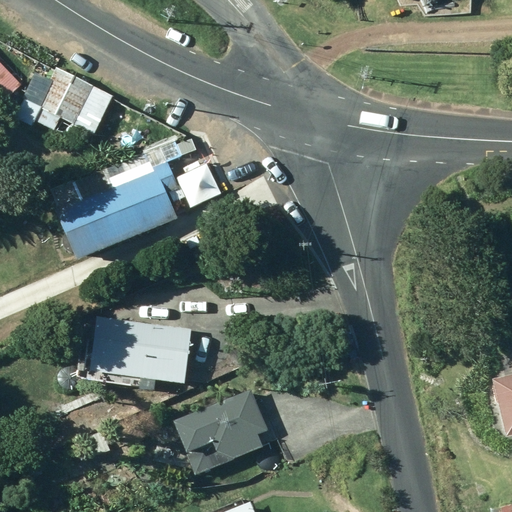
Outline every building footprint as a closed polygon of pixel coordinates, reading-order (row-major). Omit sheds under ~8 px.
[(107,95),(57,68),(37,105),(26,99),(16,117),(32,125),(35,120),(54,131),(62,117),(74,123),(78,116),(98,127),(103,117),(97,114),(107,95)] [(149,129),(127,115),(113,137),(135,151),(149,129)] [(206,161),(176,176),(195,214),(225,199),(206,161)] [(78,260),(178,218),(167,193),(179,188),(168,162),(110,186),(104,171),(76,183),(83,198),(57,209),(78,260)] [(191,330),(98,319),(97,327),(95,327),(93,339),(97,339),(93,372),(184,384),(191,330)] [(511,374),(489,379),(502,436),(511,433),(511,374)] [(252,391),(175,423),(197,474),(273,441),(252,391)] [(230,511),(254,511),(251,503),(230,511)]
